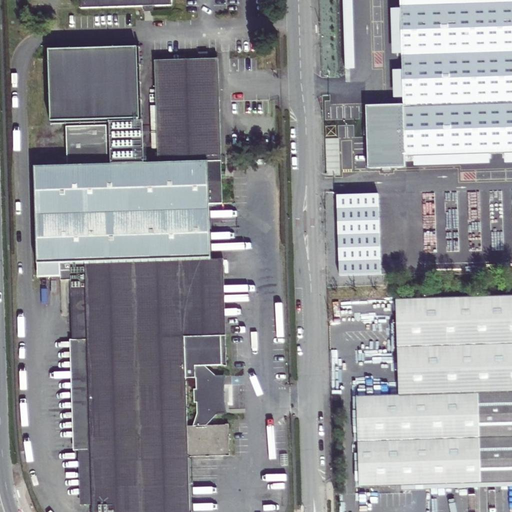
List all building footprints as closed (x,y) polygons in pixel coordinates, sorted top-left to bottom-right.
[(171,0),(80,0),(80,8),(144,6),(153,6),(171,5),(171,0)] [(511,0),(399,0),(404,105),(367,106),(369,168),(406,167),(406,157),(511,153),(511,0)] [(140,122),(137,48),(48,51),(50,123),(124,120),(124,122),(109,123),(110,164),(143,163),(142,122),(140,122)] [(226,179),(226,172),(222,172),(218,59),(155,61),(156,106),(152,106),(153,149),(158,149),(158,163),(108,165),(107,126),(66,127),(67,166),(34,167),(37,253),(210,247),(209,204),(223,204),(222,179),(226,179)] [(61,277),(61,281),(73,281),(72,264),(86,264),(93,509),(93,511),(194,511),(193,462),(188,462),(188,459),(230,458),(229,426),(207,427),(218,415),(224,415),(222,404),(222,402),(222,391),(222,390),(223,376),(216,376),(202,368),(227,367),(223,259),(211,260),(210,247),(37,253),(38,278),(61,277)] [(86,264),(72,264),(73,281),(75,340),(70,340),(74,451),(78,451),(80,505),(85,505),(85,510),(93,509),(86,264)] [(359,488),(511,481),(511,296),(396,299),(399,395),(356,397),(359,488)]
